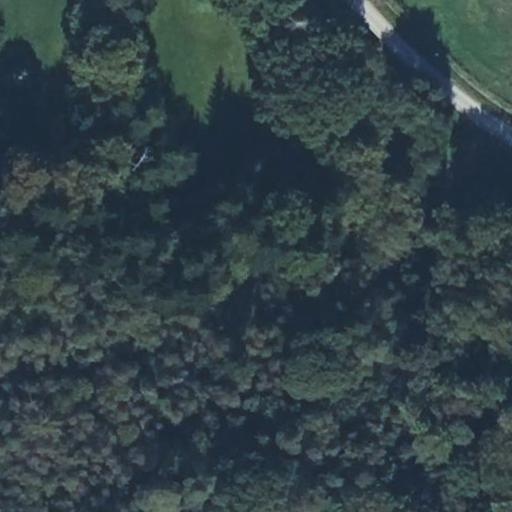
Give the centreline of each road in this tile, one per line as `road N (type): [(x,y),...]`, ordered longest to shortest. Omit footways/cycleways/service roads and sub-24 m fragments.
road 1 (track): [(0,371),(511,242)]
road 2 (unclassified): [(354,0),(472,111),(511,132)]
